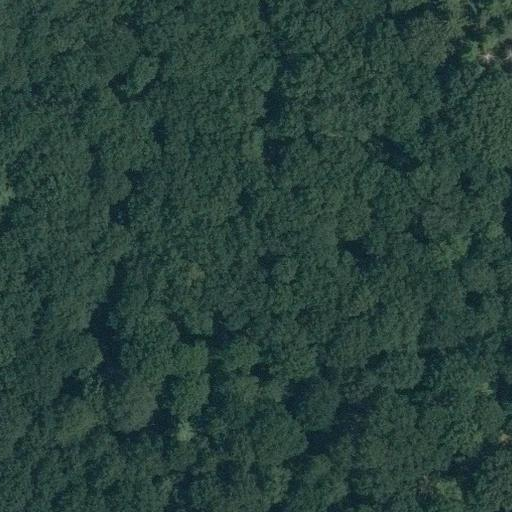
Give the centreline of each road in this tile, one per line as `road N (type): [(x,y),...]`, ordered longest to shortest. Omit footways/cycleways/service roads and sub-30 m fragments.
road 1 (track): [(511,344),(0,464)]
road 2 (unclassified): [(511,162),(381,0)]
